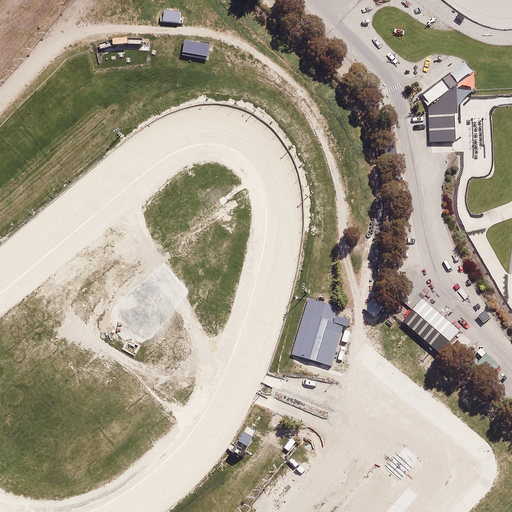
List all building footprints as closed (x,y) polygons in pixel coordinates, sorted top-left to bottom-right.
[(186,11),(161,9),(160,24),(185,26),(186,11)] [(213,45),(184,41),(181,59),(210,63),(213,45)] [(419,116),(421,154),(447,152),(443,97),(419,116)] [(337,311),(305,300),(285,356),(317,367),(337,311)] [(457,334),(422,300),(400,323),(434,357),(457,334)] [(257,406),(239,430),(248,437),(266,412),(257,406)] [(288,422),(275,416),(271,425),(284,431),(288,422)] [(398,453),(392,464),(407,471),(412,461),(398,453)] [(286,470),(267,494),(287,510),(284,511),(312,511),(316,508),(300,495),(302,492),(296,487),(300,482),(286,470)] [(260,497),(246,511),(265,511),(270,507),(260,497)]
